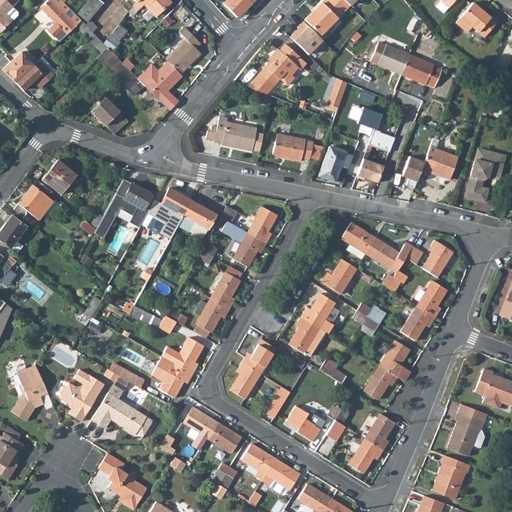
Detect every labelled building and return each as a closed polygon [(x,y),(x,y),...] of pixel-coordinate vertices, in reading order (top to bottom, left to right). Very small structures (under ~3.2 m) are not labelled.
[(0,0),(0,31),(12,19),(5,13),(11,6),(12,6),(17,0),(0,0)] [(46,0),(40,6),(53,20),(63,12),(75,25),(81,20),(68,6),(63,2),(61,0),(46,0)] [(89,0),(77,14),(87,23),(94,14),(103,3),(99,0),(89,0)] [(138,0),(137,2),(133,5),(134,6),(130,12),(133,15),(137,10),(144,4),(155,16),(171,2),(168,0),(138,0)] [(251,3),(247,0),(226,0),(223,4),(236,17),(251,3)] [(342,0),(327,0),(306,21),(321,36),(350,7),(342,0)] [(449,5),(442,0),(439,0),(436,4),(444,11),(449,5)] [(472,1),(455,21),(467,31),(472,25),(484,35),(497,20),(490,14),(489,15),(472,1)] [(11,6),(5,13),(12,19),(17,14),(17,11),(12,6),(11,6)] [(63,12),(53,20),(55,23),(48,30),(54,37),(58,41),(66,34),(75,25),(63,12)] [(119,25),(112,34),(119,40),(125,31),(119,25)] [(184,38),(164,58),(167,60),(179,73),(200,52),(195,47),(199,42),(184,26),(179,32),(184,38)] [(379,66),(417,82),(426,86),(426,85),(436,89),(443,71),(434,67),(434,66),(407,54),(391,47),(386,46),(379,43),(371,62),(379,65),(379,66)] [(272,60),(248,88),(267,96),(286,72),(291,76),(297,69),(300,71),(306,64),(299,58),(299,57),(285,45),(279,52),(278,50),(270,59),(272,60)] [(100,56),(98,58),(135,97),(137,95),(145,86),(136,77),(123,63),(108,48),(100,56)] [(2,70),(15,83),(33,65),(21,52),(2,70)] [(136,77),(145,86),(156,98),(157,99),(170,86),(173,83),(181,75),(179,73),(167,60),(157,70),(151,63),(136,77)] [(33,65),(15,83),(22,90),(32,81),(39,88),(52,75),(38,61),(33,65)] [(344,92),(347,84),(337,79),(334,88),(344,92)] [(145,86),(137,95),(148,107),(156,98),(145,86)] [(88,110),(113,135),(132,115),(133,114),(125,106),(119,111),(112,104),(120,96),(112,87),(88,110)] [(330,97),(341,101),(344,92),(334,88),(330,97)] [(167,91),(158,100),(169,111),(177,101),(167,91)] [(0,95),(0,117),(9,108),(10,106),(0,95)] [(327,105),(338,109),(341,101),(330,97),(327,105)] [(156,98),(148,107),(146,108),(148,111),(159,122),(169,111),(158,100),(157,99),(156,98)] [(385,116),(363,108),(357,124),(374,130),(368,145),(389,153),(395,139),(379,133),(385,116)] [(132,115),(113,135),(123,145),(132,145),(148,133),(132,115)] [(206,131),(205,136),(215,139),(215,142),(222,144),(222,145),(252,151),(258,128),(227,122),(227,118),(220,117),(218,128),(211,126),(209,132),(206,131)] [(22,121),(0,152),(0,164),(5,168),(9,162),(18,149),(32,128),(22,121)] [(278,130),(277,135),(289,137),(291,131),(281,128),(278,130)] [(289,137),(277,135),(273,155),(301,161),(301,159),(310,161),(310,158),(318,159),(322,147),(313,144),(313,142),(289,137)] [(329,147),(318,176),(334,182),(340,167),(345,154),(345,153),(329,147)] [(430,147),(420,173),(428,176),(430,173),(449,180),(458,158),(430,147)] [(501,172),(498,168),(502,165),(504,158),(477,151),(474,162),(476,163),(475,168),(472,170),(465,196),(467,199),(484,204),(487,194),(479,192),(482,182),(487,179),(498,182),(501,172)] [(352,156),(345,154),(340,167),(347,169),(352,156)] [(404,185),(412,188),(416,178),(422,162),(408,157),(401,176),(407,179),(404,185)] [(57,160),(42,179),(60,194),(76,175),(57,160)] [(384,167),(363,160),(356,178),(364,181),(364,179),(377,184),(384,167)] [(110,204),(117,208),(131,184),(123,180),(113,199),(110,204)] [(117,208),(131,216),(128,223),(138,228),(147,213),(150,207),(145,204),(151,195),(131,184),(117,208)] [(32,185),(12,210),(22,218),(26,214),(24,212),(26,211),(38,221),(48,209),(46,207),(51,200),(32,185)] [(150,207),(147,213),(164,223),(159,232),(170,239),(182,218),(192,201),(169,188),(160,203),(158,206),(152,203),(150,207)] [(192,201),(182,218),(206,231),(216,215),(192,201)] [(226,206),(220,217),(228,221),(234,211),(226,206)] [(262,208),(247,233),(267,243),(270,239),(265,236),(277,216),(262,208)] [(11,215),(0,230),(0,239),(18,254),(24,245),(17,240),(26,227),(11,215)] [(84,221),(79,227),(91,237),(95,230),(84,221)] [(341,238),(366,254),(376,237),(352,221),(341,238)] [(267,243),(247,233),(232,259),(247,268),(259,247),(264,249),(267,243)] [(376,237),(366,254),(396,273),(405,258),(412,248),(406,243),(400,252),(376,237)] [(432,248),(420,267),(437,278),(452,253),(432,240),(428,246),(432,248)] [(205,244),(201,251),(213,257),(216,251),(205,244)] [(412,248),(405,258),(415,264),(422,254),(412,248)] [(17,261),(2,249),(0,252),(0,280),(11,267),(12,267),(17,261)] [(201,251),(197,258),(208,265),(213,257),(201,251)] [(342,260),(341,260),(329,280),(325,278),(322,283),(340,294),(356,269),(342,260)] [(2,281),(8,285),(16,274),(10,269),(2,281)] [(225,272),(210,299),(229,310),(233,304),(228,301),(240,281),(225,272)] [(432,281),(416,306),(434,318),(438,313),(434,310),(446,291),(432,281)] [(505,308),(502,315),(511,319),(511,282),(508,291),(511,292),(505,308)] [(304,312),(300,317),(319,329),(328,334),(333,326),(324,320),(335,303),(320,294),(308,314),(304,312)] [(94,297),(83,315),(85,316),(89,319),(90,317),(100,301),(94,297)] [(229,310),(210,299),(196,324),(211,333),(223,312),(227,314),(229,310)] [(132,302),(127,311),(158,327),(162,319),(132,302)] [(5,303),(0,308),(0,332),(6,319),(12,308),(5,303)] [(361,304),(356,311),(368,318),(372,311),(361,304)] [(434,318),(416,306),(400,332),(415,341),(428,321),(431,323),(434,318)] [(168,309),(164,316),(176,322),(180,315),(168,309)] [(356,311),(352,318),(363,325),(368,318),(356,311)] [(372,311),(368,318),(379,325),(383,319),(372,311)] [(85,316),(69,342),(73,345),(80,334),(89,319),(85,316)] [(164,316),(159,325),(170,332),(176,322),(164,316)] [(319,329),(300,317),(297,322),(301,324),(288,345),(303,354),(319,329)] [(368,318),(363,325),(374,332),(379,325),(368,318)] [(188,337),(174,364),(193,374),(196,369),(192,367),(204,346),(188,337)] [(245,357),(242,362),(261,374),(276,349),(261,340),(249,359),(245,357)] [(395,341),(379,366),(397,377),(404,381),(409,374),(405,371),(406,368),(400,364),(409,350),(395,341)] [(151,375),(164,382),(159,390),(174,398),(186,378),(190,380),(193,374),(174,364),(161,357),(151,375)] [(299,357),(295,363),(305,370),(310,363),(299,357)] [(13,363),(17,371),(25,367),(21,359),(13,363)] [(261,374),(242,362),(239,367),(243,370),(230,390),(244,399),(261,374)] [(46,394),(33,365),(15,374),(19,384),(17,385),(21,396),(11,413),(25,421),(33,409),(39,406),(36,398),(40,396),(46,394)] [(397,377),(379,366),(363,391),(377,400),(390,380),(394,382),(397,377)] [(92,398),(101,383),(86,374),(85,375),(76,369),(71,378),(80,384),(79,386),(72,386),(66,382),(65,384),(61,385),(57,392),(58,395),(57,397),(71,406),(67,412),(80,420),(93,399),(92,398)] [(106,369),(103,375),(112,381),(116,375),(106,369)] [(331,375),(331,376),(342,383),(347,376),(336,369),(331,375)] [(484,371),(475,393),(485,397),(483,404),(499,410),(502,403),(511,406),(511,383),(506,381),(505,382),(491,377),(492,374),(484,371)] [(132,374),(128,381),(139,388),(144,380),(132,374)] [(116,375),(111,383),(120,388),(125,380),(116,375)] [(284,388),(276,399),(284,404),(284,403),(291,393),(284,388)] [(150,419),(106,392),(89,418),(103,427),(108,418),(139,437),(150,419)] [(276,399),(266,414),(274,419),(284,404),(276,399)] [(328,416),(335,421),(342,409),(335,405),(328,416)] [(488,416),(462,406),(455,423),(458,424),(448,451),(469,459),(473,449),(479,432),(482,433),(488,416)] [(296,407),(284,425),(312,442),(320,429),(305,419),(308,414),(296,407)] [(183,423),(208,438),(217,423),(193,408),(183,423)] [(342,409),(335,421),(342,425),(349,414),(342,409)] [(380,414),(364,439),(382,451),(386,446),(382,443),(394,423),(380,414)] [(342,425),(335,421),(328,431),(325,435),(336,442),(345,427),(342,425)] [(217,423),(208,438),(232,453),(241,438),(217,423)] [(6,425),(2,432),(15,440),(19,434),(6,425)] [(15,440),(2,432),(0,435),(0,476),(6,480),(16,465),(12,462),(23,445),(15,440)] [(479,432),(473,449),(480,452),(485,440),(482,433),(479,432)] [(160,448),(159,448),(172,456),(176,450),(170,447),(174,440),(167,435),(160,448)] [(382,451),(364,439),(348,465),(363,473),(376,453),(379,456),(382,451)] [(242,460),(266,475),(275,460),(251,445),(242,460)] [(105,452),(96,467),(107,474),(110,481),(107,487),(120,496),(124,498),(122,502),(131,508),(144,487),(123,474),(124,473),(118,469),(122,463),(105,452)] [(470,467),(444,457),(441,465),(442,466),(432,493),(456,501),(466,474),(467,475),(470,467)] [(183,464),(172,458),(167,465),(178,472),(183,464)] [(299,476),(275,460),(266,475),(262,481),(270,486),(274,481),(289,490),(290,491),(299,476)] [(218,469),(211,480),(215,483),(219,485),(226,474),(218,469)] [(226,474),(219,485),(224,488),(225,489),(233,478),(226,474)] [(289,490),(274,481),(270,486),(270,489),(282,497),(285,496),(289,490)] [(219,485),(215,483),(209,493),(218,498),(224,488),(219,485)] [(311,511),(322,511),(331,499),(307,484),(297,499),(305,505),(313,510),(311,511)] [(254,492),(249,502),(256,505),(261,495),(254,492)] [(424,498),(418,511),(440,511),(443,505),(424,498)] [(350,511),(331,499),(322,511),(350,511)] [(171,511),(154,501),(147,511),(171,511)]
